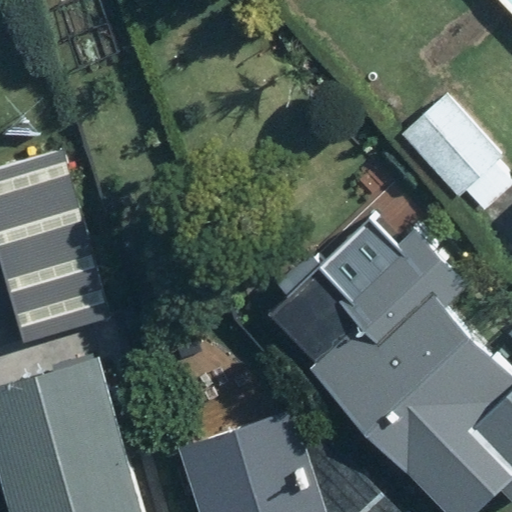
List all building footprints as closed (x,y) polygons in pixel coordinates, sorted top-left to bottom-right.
[(511,163),(442,91),(402,130),(479,209),(511,177),(511,163)] [(64,139),(0,158),(0,249),(27,341),(116,314),(64,139)] [(502,511),(511,503),(511,374),(363,213),(261,306),(451,511),(502,511)] [(137,511),(93,350),(0,375),(0,476),(9,511),(137,511)] [(323,511),(293,410),(179,445),(199,511),(323,511)]
